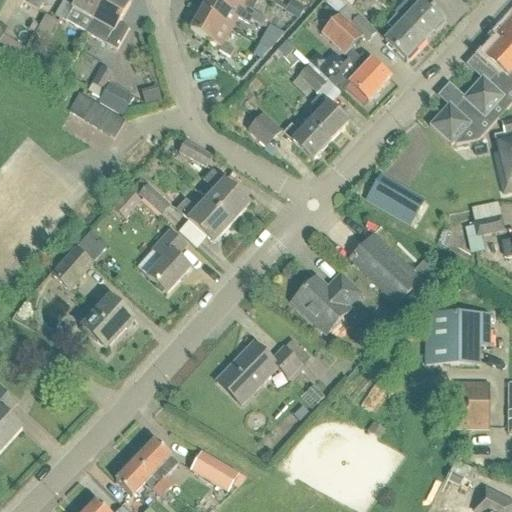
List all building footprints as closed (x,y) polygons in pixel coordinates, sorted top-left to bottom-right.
[(0,0),(0,10),(9,15),(13,5),(0,0)] [(20,0),(18,3),(38,15),(46,0),(20,0)] [(65,0),(55,19),(86,38),(106,0),(79,0),(77,4),(69,0),(65,0)] [(106,0),(86,38),(116,56),(128,35),(117,28),(129,8),(115,0),(106,0)] [(218,0),(208,0),(200,14),(231,32),(239,17),(250,23),(254,15),(243,9),(241,13),(218,0)] [(218,0),(241,13),(243,9),(248,0),(218,0)] [(325,0),(322,5),(338,20),(338,19),(361,41),(362,41),(367,46),(375,37),(347,10),(336,0),(325,0)] [(397,18),(396,20),(423,47),(443,26),(422,5),(424,3),(421,0),(409,0),(395,16),(397,18)] [(222,47),(231,32),(200,14),(189,34),(220,51),(218,54),(229,61),(233,53),(222,47)] [(265,21),(254,15),(250,23),(261,29),(265,21)] [(446,107),(426,129),(449,150),(452,147),(454,149),(476,144),(511,104),(511,17),(494,38),(500,44),(492,53),(485,46),(465,68),(479,80),(460,101),(446,89),(437,99),(446,107)] [(45,19),(35,38),(48,45),(58,26),(45,19)] [(349,54),(361,41),(338,19),(338,20),(320,38),(360,76),(348,89),(367,107),(389,84),(370,66),(362,58),(358,62),(349,54)] [(404,66),(423,47),(396,20),(387,29),(393,34),(383,45),(404,66)] [(319,116),(308,127),(329,147),(347,128),(319,101),(332,89),(310,68),(306,72),(298,81),(318,101),(311,108),(319,116)] [(88,94),(99,101),(112,79),(101,72),(88,94)] [(133,101),(109,88),(99,106),(123,120),(133,101)] [(124,126),(79,99),(69,116),(114,143),(124,126)] [(247,135),(262,150),(264,152),(280,134),(262,117),(247,135)] [(493,139),(496,157),(492,158),(500,197),(511,194),(511,123),(500,126),(503,137),(493,139)] [(308,127),(300,136),(291,128),(283,137),(290,146),(311,166),(329,147),(308,127)] [(184,145),(177,160),(206,173),(211,161),(184,145)] [(226,178),(238,183),(244,170),(232,164),(226,178)] [(214,195),(205,205),(230,228),(249,208),(212,174),(202,184),(214,195)] [(364,204),(409,230),(423,206),(378,180),(364,204)] [(147,188),(137,200),(161,221),(171,210),(147,188)] [(129,194),(113,211),(125,223),(141,205),(129,194)] [(511,200),(489,203),(491,215),(511,212),(511,200)] [(196,215),(184,204),(175,214),(212,248),(230,228),(205,205),(196,215)] [(480,240),(504,235),(501,220),(474,225),(475,229),(465,231),(470,257),(483,255),(480,240)] [(357,249),(366,239),(345,221),(336,231),(357,249)] [(186,250),(170,236),(152,254),(163,264),(147,281),(166,299),(190,274),(176,261),(186,250)] [(511,238),(511,239),(511,244),(502,246),(505,263),(511,261),(511,238)] [(394,311),(400,304),(406,310),(438,276),(423,264),(410,276),(372,239),(347,265),(394,311)] [(49,280),(69,297),(94,270),(73,253),(49,280)] [(339,281),(329,291),(331,293),(328,296),(315,282),(291,306),(324,339),(348,315),(345,312),(358,299),(339,281)] [(108,302),(81,332),(104,354),(132,324),(108,302)] [(423,317),(421,369),(481,371),(482,347),(490,347),(491,319),(423,317)] [(394,339),(371,365),(386,378),(393,369),(392,368),(407,350),(394,339)] [(290,343),(281,352),(270,364),(252,346),(214,385),(239,409),(276,371),(288,383),(300,370),(308,361),(290,343)] [(489,387),(455,388),(456,433),(489,433),(489,387)] [(0,393),(0,455),(21,433),(5,418),(15,407),(0,393)] [(374,511),(382,511),(416,445),(326,401),(291,472),(374,511)] [(134,465),(165,495),(172,488),(156,474),(170,460),(153,445),(134,465)] [(215,491),(227,498),(239,479),(217,465),(201,456),(194,468),(190,475),(215,491)] [(451,500),(462,504),(467,491),(479,496),(492,466),(483,463),(478,474),(464,468),(451,500)] [(165,495),(134,465),(114,485),(131,501),(144,487),(159,502),(165,495)] [(474,511),(509,511),(511,507),(511,505),(484,492),(474,511)]
